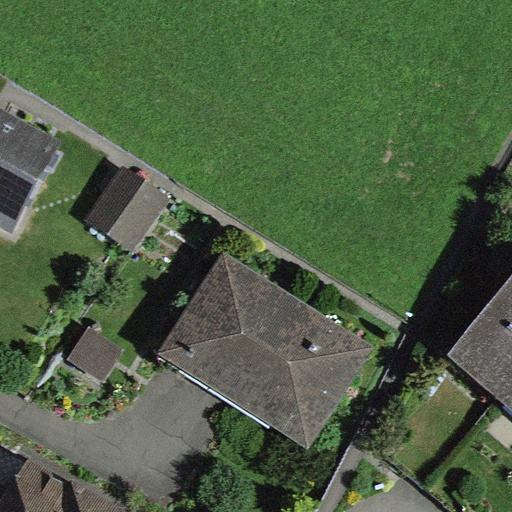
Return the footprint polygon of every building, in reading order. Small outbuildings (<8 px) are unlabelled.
[(64,147),(0,111),(0,233),(12,240),(64,147)] [(168,202),(121,169),(85,221),(132,254),(168,202)] [(376,352),(222,256),(156,361),(310,457),(376,352)] [(511,287),(447,361),(494,402),(511,380),(511,287)] [(124,357),(91,333),(67,368),(101,391),(124,357)] [(511,380),(494,402),(511,417),(511,380)] [(0,507),(0,511),(113,511),(27,462),(0,507)]
